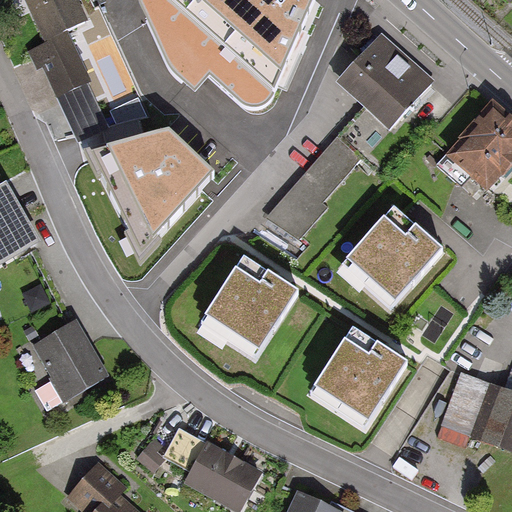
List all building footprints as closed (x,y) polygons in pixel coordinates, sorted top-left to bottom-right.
[(15,0),(38,51),(25,57),(45,103),(85,85),(65,39),(85,30),(71,0),(15,0)] [(316,2),(313,0),(164,0),(165,0),(148,22),(170,73),(183,84),(197,68),(240,107),(248,111),(259,111),(267,108),(274,101),(316,2)] [(511,0),(497,0),(509,9),(511,5),(511,0)] [(385,137),(429,86),(374,38),(329,89),(385,137)] [(479,199),(511,159),(511,136),(481,110),(436,162),(479,199)] [(170,137),(108,152),(109,159),(94,162),(129,235),(145,227),(159,241),(215,178),(170,137)] [(0,267),(32,249),(0,191),(0,267)] [(395,210),(338,274),(389,319),(446,255),(395,210)] [(243,260),(198,333),(256,369),(302,296),(243,260)] [(103,384),(71,326),(24,352),(56,410),(103,384)] [(354,331),(309,403),(367,439),(412,367),(354,331)] [(511,398),(459,379),(438,434),(511,460),(511,398)] [(238,511),(258,477),(200,446),(177,488),(221,511),(238,511)] [(135,511),(94,471),(53,511),(135,511)] [(325,511),(290,497),(283,511),(325,511)]
